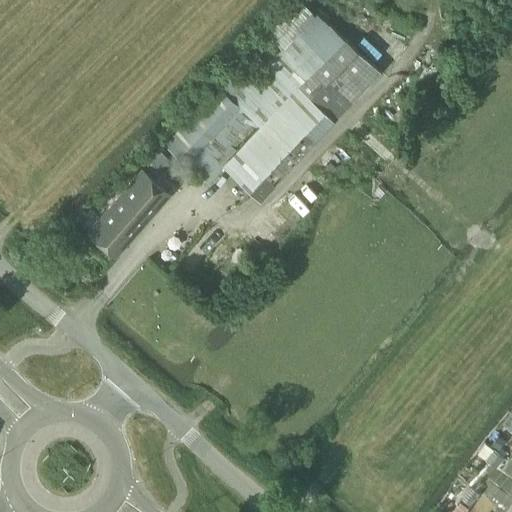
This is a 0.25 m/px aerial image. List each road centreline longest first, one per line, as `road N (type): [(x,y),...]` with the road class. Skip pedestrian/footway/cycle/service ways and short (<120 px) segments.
road 1 (unclassified): [(278,511),(129,381)]
road 2 (unclassified): [(129,381),(0,268)]
